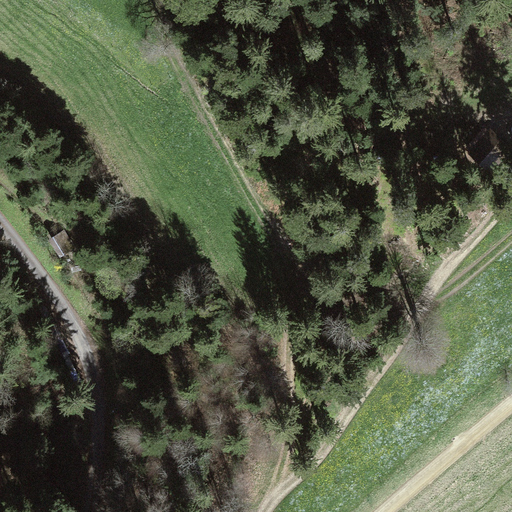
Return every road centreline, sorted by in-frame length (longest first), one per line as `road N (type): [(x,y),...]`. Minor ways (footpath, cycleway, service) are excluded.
road 1 (track): [(511,196),(305,469),(263,511)]
road 2 (track): [(0,193),(91,301),(126,415),(103,511)]
road 3 (track): [(384,511),(511,404)]
